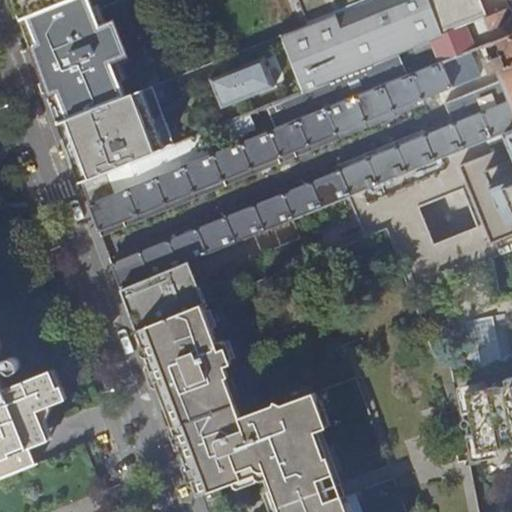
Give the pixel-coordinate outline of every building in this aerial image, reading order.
[(14,0),(21,18),(28,15),(66,0),(14,0)] [(32,48),(59,121),(126,95),(113,62),(131,55),(116,19),(101,25),(91,0),(66,0),(28,15),(37,39),(35,40),(33,43),(32,45),(32,48)] [(511,0),(366,0),(340,11),(308,23),(281,34),(287,47),(343,24),(345,28),(418,0),(429,0),(431,4),(439,0),(511,0)] [(299,0),(308,23),(340,11),(366,0),(299,0)] [(295,68),(304,90),(338,76),(345,74),(413,46),(432,38),(466,24),(476,21),(505,9),(498,5),(467,17),(466,13),(456,9),(433,18),(437,28),(423,34),(418,23),(408,19),(294,65),(295,68)] [(511,29),(511,5),(505,9),(476,21),(480,32),(496,25),(508,21),(511,26),(511,29)] [(508,21),(496,25),(498,29),(511,26),(508,21)] [(441,61),(442,61),(476,47),(466,24),(432,38),(434,44),(440,60),(441,61)] [(385,179),(511,127),(511,32),(492,41),(496,51),(487,54),(494,70),(503,66),(507,77),(445,102),(453,123),(339,170),(340,197),(385,179)] [(220,124),(266,105),(304,90),(295,68),(222,99),(223,102),(187,117),(187,118),(122,144),(115,124),(178,99),(216,84),(251,70),(248,63),(261,58),(287,47),(281,34),(229,54),(126,95),(59,121),(81,180),(154,151),(182,140),(220,124)] [(413,46),(415,52),(434,44),(432,38),(413,46)] [(413,46),(345,74),(349,85),(417,57),(415,52),(413,46)] [(264,65),(261,58),(248,63),(251,70),(264,65)] [(315,111),(326,138),(452,86),(442,61),(441,61),(440,60),(347,99),(315,111)] [(266,105),(275,128),(315,111),(347,99),(338,76),(304,90),(266,105)] [(223,102),(222,99),(216,84),(178,99),(187,117),(223,102)] [(89,203),(100,231),(326,138),(315,111),(275,128),(257,135),(229,146),(191,162),(147,180),(129,187),(89,203)] [(191,162),(229,146),(227,140),(220,124),(182,140),(191,162)] [(340,198),(356,236),(362,234),(369,231),(370,231),(378,227),(403,293),(435,281),(511,249),(511,127),(385,179),(340,197),(340,198)] [(229,146),(257,135),(255,129),(227,140),(229,146)] [(81,180),(89,203),(129,187),(126,180),(143,172),(160,165),(154,151),(81,180)] [(188,262),(248,237),(340,198),(340,197),(339,170),(112,263),(121,289),(177,267),(188,262)] [(126,180),(129,187),(147,180),(143,172),(126,180)] [(511,249),(435,281),(448,319),(425,328),(436,356),(449,354),(467,450),(478,448),(479,451),(511,445),(511,249)] [(177,267),(121,289),(127,304),(130,314),(136,327),(143,324),(190,305),(192,304),(200,301),(204,299),(198,286),(188,262),(177,267)] [(346,511),(341,498),(336,484),(316,429),(321,427),(316,414),(323,412),(315,390),(260,410),(261,413),(242,420),(225,374),(228,373),(224,363),(231,361),(221,338),(215,340),(200,301),(192,304),(190,305),(143,324),(148,340),(145,341),(153,359),(149,361),(174,429),(177,428),(184,447),(181,448),(197,490),(201,494),(207,491),(220,487),(263,470),(278,511),(346,511)] [(0,448),(8,445),(7,441),(22,435),(23,439),(44,431),(37,413),(67,401),(54,370),(5,390),(0,376),(0,372),(5,370),(7,372),(9,373),(12,375),(15,374),(18,373),(20,371),(21,368),(21,367),(21,365),(21,363),(20,361),(18,359),(16,358),(14,357),(10,357),(0,361),(0,343),(2,343),(1,339),(0,339),(0,448)] [(0,457),(47,438),(44,431),(23,439),(22,435),(7,441),(8,445),(0,448),(0,457)] [(0,457),(0,480),(35,467),(28,451),(50,443),(47,438),(0,457)] [(478,452),(479,451),(478,448),(467,450),(466,451),(469,465),(480,463),(478,452)] [(336,484),(341,498),(346,496),(340,482),(336,484)] [(220,487),(207,491),(209,498),(222,494),(220,487)]
